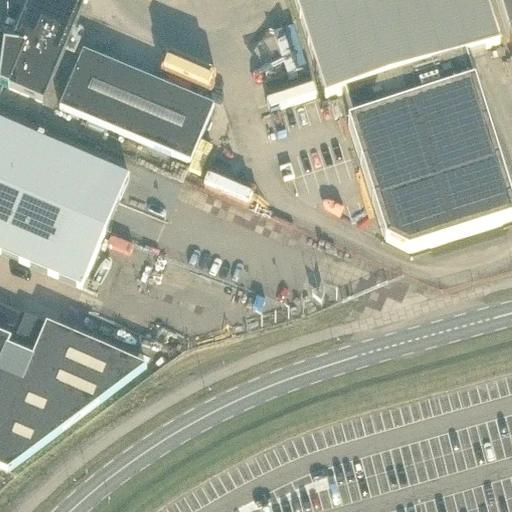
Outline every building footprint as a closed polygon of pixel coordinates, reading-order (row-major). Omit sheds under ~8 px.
[(0,90),(44,109),(84,12),(56,0),(33,0),(13,48),(6,47),(0,88),(0,90)] [(284,31),(280,12),(275,13),(271,0),(238,0),(248,39),(284,31)] [(295,0),(320,79),(326,99),(345,93),(354,122),(349,123),(386,242),(408,254),(511,221),(511,201),(466,55),(500,45),(486,0),(295,0)] [(214,111),(83,57),(60,114),(190,168),(214,111)] [(0,256),(82,291),(129,181),(0,126),(0,256)] [(0,470),(7,474),(145,369),(0,308),(0,470)]
